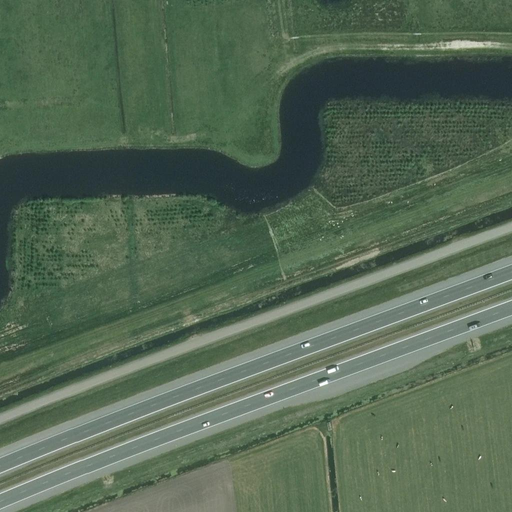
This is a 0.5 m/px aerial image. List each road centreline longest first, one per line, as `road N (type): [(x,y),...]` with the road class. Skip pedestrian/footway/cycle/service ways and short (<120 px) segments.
road 1 (motorway): [(0,501),(511,307)]
road 2 (motorway): [(511,272),(0,465)]
road 3 (unclassified): [(511,225),(0,416)]
